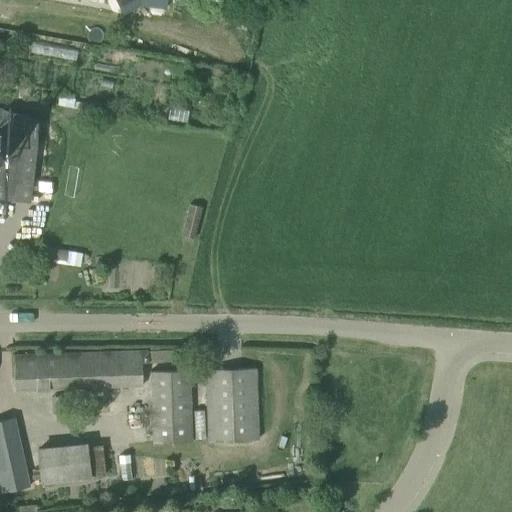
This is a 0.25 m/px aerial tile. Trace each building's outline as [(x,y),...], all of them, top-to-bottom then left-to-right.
[(116,0),(123,11),(138,3),(136,0),(116,0)] [(0,114),(0,197),(29,200),(29,194),(37,128),(38,119),(2,109),(1,115),(0,114)] [(194,238),(199,218),(201,207),(190,204),(182,235),(194,238)] [(15,390),(122,386),(142,385),(141,362),(148,362),(147,350),(14,355),(15,390)] [(257,440),(255,388),(255,367),(206,369),(209,441),(257,440)] [(191,442),(189,390),(188,370),(150,371),(153,443),(191,442)] [(67,396),(51,397),(52,414),(68,412),(67,396)] [(0,416),(0,488),(0,489),(27,483),(12,414),(0,416)] [(87,441),(36,447),(40,483),(91,477),(106,475),(102,444),(87,445),(87,441)]
